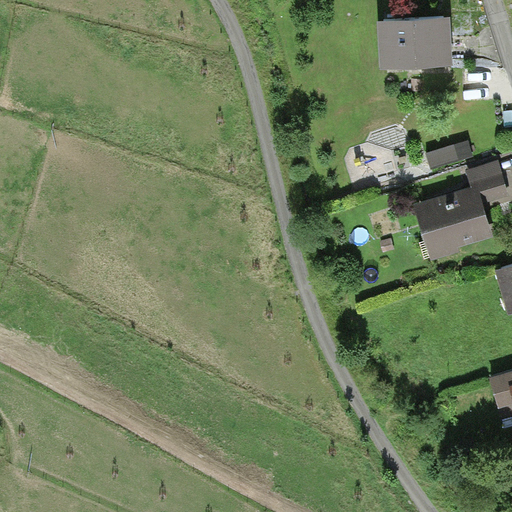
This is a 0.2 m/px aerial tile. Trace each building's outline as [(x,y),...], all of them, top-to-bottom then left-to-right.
[(378,12),(380,61),(453,58),(450,8),(378,12)] [(467,136),(426,149),(431,166),(472,153),(467,136)] [(498,157),(467,167),(471,182),(478,180),(483,198),(508,190),(498,157)] [(471,182),(414,199),(431,256),(459,248),(457,241),(493,230),(483,198),(478,180),(471,182)] [(511,260),(495,265),(508,310),(511,308),(511,260)] [(501,407),(511,403),(511,386),(509,377),(511,375),(511,364),(490,371),(501,407)]
